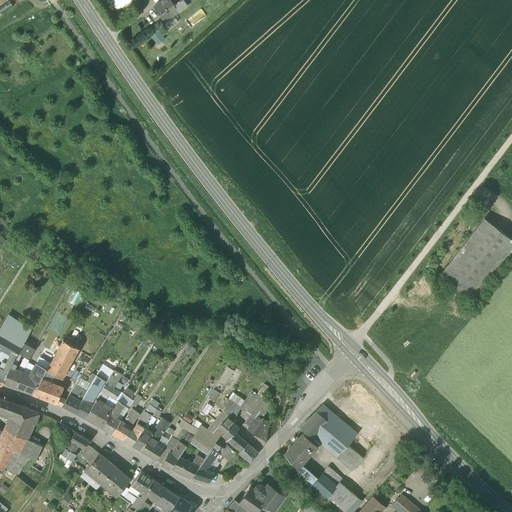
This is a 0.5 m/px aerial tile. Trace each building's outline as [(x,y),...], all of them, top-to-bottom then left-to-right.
[(113,0),(118,9),(133,1),(132,0),(113,0)] [(170,0),(163,0),(154,7),(164,22),(179,11),(170,0)] [(170,0),(179,11),(193,0),(170,0)] [(511,239),(484,218),(441,273),(472,298),(511,246),(511,239)] [(78,308),(85,294),(76,288),(68,302),(78,308)] [(30,332),(6,318),(0,328),(0,348),(10,355),(15,357),(19,350),(21,348),(14,343),(18,336),(25,341),(30,332)] [(125,353),(132,338),(125,335),(118,350),(125,353)] [(25,341),(18,336),(14,343),(21,348),(24,343),(25,341)] [(76,348),(63,341),(59,350),(73,357),(78,349),(76,348)] [(35,349),(24,343),(21,348),(19,350),(18,353),(29,360),(35,349)] [(0,348),(0,361),(2,362),(6,364),(8,359),(10,355),(0,348)] [(73,357),(59,350),(48,370),(47,371),(62,379),(73,357)] [(2,362),(0,361),(0,385),(1,386),(3,382),(10,369),(13,361),(8,359),(6,364),(2,362)] [(113,372),(103,365),(99,373),(106,378),(108,380),(113,372)] [(29,376),(21,373),(21,374),(15,387),(33,394),(42,379),(46,371),(47,371),(48,370),(46,369),(44,372),(34,366),(29,376)] [(221,381),(228,385),(236,371),(229,367),(221,381)] [(10,369),(3,382),(15,387),(21,374),(19,373),(10,369)] [(47,371),(46,371),(42,379),(58,386),(62,379),(47,371)] [(113,372),(110,377),(118,381),(122,376),(113,372)] [(105,381),(106,378),(99,373),(96,376),(105,381)] [(105,381),(96,376),(93,382),(101,387),(105,381)] [(102,391),(109,396),(118,381),(110,377),(102,391)] [(217,382),(208,377),(205,382),(214,387),(217,382)] [(58,386),(42,379),(33,394),(56,404),(63,388),(58,386)] [(101,387),(93,382),(87,392),(82,399),(91,404),(101,387)] [(76,386),(69,396),(80,402),(82,399),(87,392),(76,386)] [(114,389),(109,396),(115,400),(120,393),(114,389)] [(96,400),(104,404),(109,396),(102,391),(96,400)] [(233,394),(229,399),(230,400),(241,407),(246,400),(239,396),(238,397),(233,394)] [(80,402),(69,396),(62,407),(74,413),(80,402)] [(104,404),(111,408),(115,400),(109,396),(104,404)] [(9,402),(0,399),(0,411),(4,413),(9,402)] [(91,404),(82,399),(80,402),(74,413),(85,419),(91,408),(93,405),(91,404)] [(96,400),(91,408),(99,413),(104,404),(96,400)] [(241,407),(230,400),(225,407),(223,411),(224,412),(228,415),(229,415),(234,419),(241,408),(241,407)] [(124,406),(118,401),(113,409),(110,414),(116,419),(124,406)] [(9,402),(4,413),(11,416),(16,405),(9,402)] [(104,404),(99,413),(93,423),(101,428),(110,414),(113,409),(111,408),(104,404)] [(29,409),(16,405),(11,416),(6,428),(26,439),(39,413),(29,409)] [(156,409),(150,405),(145,412),(151,416),(154,412),(156,409)] [(322,405),(300,428),(311,438),(315,435),(340,455),(357,434),(322,405)] [(222,414),(213,407),(208,416),(215,422),(222,414)] [(99,413),(91,408),(85,419),(93,423),(99,413)] [(142,411),(138,409),(133,415),(138,417),(142,411)] [(145,412),(137,423),(144,428),(148,421),(151,416),(145,412)] [(200,426),(193,436),(212,449),(222,435),(225,431),(219,426),(228,415),(224,412),(222,414),(215,422),(208,432),(200,426)] [(116,419),(110,414),(101,428),(112,434),(121,422),(116,419)] [(131,414),(124,423),(132,427),(138,417),(133,415),(131,414)] [(228,415),(219,426),(225,431),(226,431),(228,428),(232,423),(233,423),(235,420),(234,419),(229,415),(228,415)] [(257,416),(247,430),(258,437),(263,429),(261,427),(264,421),(257,416)] [(169,423),(162,418),(158,424),(166,428),(169,423)] [(182,420),(165,448),(169,451),(168,453),(169,454),(172,455),(181,443),(186,446),(193,436),(200,426),(202,424),(195,420),(191,426),(182,420)] [(269,424),(264,421),(261,427),(263,429),(258,437),(266,440),(269,424)] [(124,423),(121,422),(112,434),(123,441),(130,430),(132,427),(124,423)] [(144,428),(137,423),(132,431),(130,430),(123,441),(132,446),(144,428)] [(232,423),(228,428),(226,431),(225,431),(222,435),(228,440),(235,433),(234,433),(239,428),(233,423),(232,423)] [(158,424),(150,437),(158,442),(166,428),(158,424)] [(26,439),(6,428),(4,434),(0,443),(12,449),(20,453),(26,439)] [(144,428),(132,446),(140,451),(147,440),(148,440),(152,433),(147,430),(144,428)] [(77,433),(67,448),(74,453),(84,438),(77,433)] [(248,444),(235,433),(228,440),(241,451),(248,444)] [(303,433),(284,455),(297,469),(301,465),(317,446),(303,433)] [(169,441),(161,436),(156,445),(163,450),(169,441)] [(158,442),(150,437),(148,440),(156,445),(158,442)] [(148,440),(147,440),(140,451),(156,461),(163,450),(156,445),(148,440)] [(12,449),(0,443),(0,459),(6,463),(12,449)] [(181,443),(172,455),(178,459),(183,451),(186,446),(181,443)] [(222,448),(216,444),(213,448),(219,453),(222,448)] [(258,454),(248,444),(241,451),(238,454),(249,463),(258,454)] [(236,452),(227,446),(221,455),(230,461),(236,452)] [(67,448),(62,457),(68,461),(74,453),(67,448)] [(169,451),(165,448),(163,450),(156,461),(162,465),(169,454),(168,453),(169,451)] [(198,468),(192,478),(210,484),(214,472),(207,470),(210,465),(212,467),(216,461),(214,460),(219,453),(213,448),(203,461),(198,468)] [(98,454),(84,471),(101,485),(115,467),(98,454)] [(172,455),(169,454),(162,465),(170,470),(172,468),(178,459),(172,455)] [(26,461),(20,455),(16,459),(22,465),(26,461)] [(197,457),(196,456),(192,465),(198,468),(203,461),(200,458),(197,457)] [(182,460),(179,458),(178,459),(172,468),(186,476),(192,465),(182,460)] [(192,465),(186,476),(192,478),(198,468),(192,465)] [(322,474),(317,479),(301,465),(297,469),(305,478),(344,511),(357,497),(340,482),(336,486),(322,474)] [(115,467),(101,485),(117,498),(130,480),(115,467)] [(342,479),(329,467),(322,474),(336,486),(340,482),(342,479)] [(153,480),(141,472),(131,486),(143,494),(153,480)] [(166,489),(153,480),(143,494),(147,497),(155,503),(166,489)] [(254,490),(250,487),(239,503),(250,511),(255,511),(262,503),(273,511),(284,496),(268,484),(265,488),(262,486),(256,487),(254,490)] [(166,489),(155,503),(164,510),(170,502),(174,505),(179,498),(166,489)] [(134,511),(136,511),(147,497),(143,494),(141,498),(139,497),(129,509),(134,511)] [(421,511),(401,495),(393,505),(400,511),(421,511)] [(382,504),(372,497),(368,502),(363,508),(367,511),(378,511),(384,506),(383,506),(384,504),(383,503),(382,504)] [(174,505),(172,508),(178,511),(183,511),(189,505),(179,498),(174,505)] [(235,501),(228,509),(231,511),(242,511),(246,509),(235,501)]
